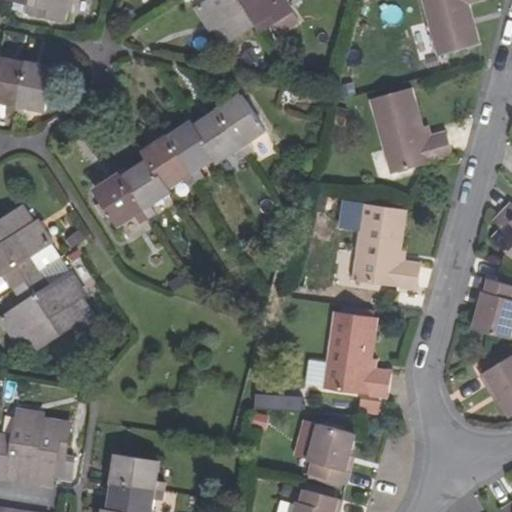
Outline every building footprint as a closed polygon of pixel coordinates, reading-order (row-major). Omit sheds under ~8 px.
[(31,0),(31,4),(29,12),(65,20),(69,0),(31,0)] [(215,26),(227,44),(258,24),(241,0),(212,0),(198,9),(211,29),(215,26)] [(285,0),(241,0),(258,24),(262,30),(293,10),(285,0)] [(484,0),(428,0),(444,56),(484,44),(473,3),(484,0)] [(0,101),(9,103),(6,114),(16,116),(27,64),(0,58),(0,101)] [(27,64),(16,116),(25,119),(27,108),(45,112),(54,70),(27,64)] [(428,137),(414,88),(374,99),(395,172),(455,155),(448,131),(428,137)] [(265,131),(241,94),(217,109),(246,155),(254,150),(249,141),(265,131)] [(246,155),(217,109),(194,125),(215,158),(218,162),(232,152),(238,161),(246,155)] [(194,125),(191,121),(168,136),(198,182),(205,177),(199,168),(215,158),(194,125)] [(159,122),(153,125),(162,140),(168,136),(159,122)] [(198,182),(168,136),(162,140),(145,151),(152,163),(168,188),(183,179),(188,187),(198,182)] [(168,188),(152,163),(137,173),(135,169),(122,177),(150,219),(158,213),(153,204),(171,192),(168,188)] [(122,177),(120,173),(95,189),(119,226),(136,216),(141,224),(150,219),(122,177)] [(403,261),(411,212),(370,206),(358,280),(421,289),(426,264),(403,261)] [(0,222),(0,237),(28,280),(30,278),(61,258),(63,256),(39,221),(35,224),(24,207),(0,222)] [(511,207),(504,216),(511,223),(504,231),(496,239),(511,254),(511,207)] [(504,231),(511,223),(504,216),(497,223),(504,231)] [(0,237),(0,275),(7,272),(17,287),(28,280),(0,237)] [(61,258),(30,278),(28,280),(62,332),(67,339),(98,319),(82,295),(86,293),(73,272),(71,273),(61,258)] [(16,338),(20,335),(31,352),(62,332),(28,280),(17,287),(27,303),(3,318),(16,338)] [(511,286),(486,280),(483,291),(487,293),(477,329),(511,338),(511,286)] [(374,368),(381,319),(340,314),(329,388),(391,397),(396,372),(374,368)] [(507,364),(504,360),(494,364),(497,370),(507,364)] [(486,376),(485,377),(491,389),(496,387),(511,415),(511,361),(507,364),(497,370),(486,376)] [(486,376),(497,370),(494,364),(494,363),(482,369),(486,376)] [(16,434),(0,431),(0,445),(2,446),(16,448),(30,450),(43,452),(57,454),(66,456),(71,420),(43,415),(44,410),(20,406),(16,434)] [(305,421),(297,457),(309,459),(317,424),(305,421)] [(349,470),(358,436),(320,425),(310,462),(314,464),(311,474),(349,485),(353,472),(349,470)] [(0,459),(0,473),(12,475),(16,448),(2,446),(0,459)] [(12,475),(25,477),(30,450),(16,448),(12,475)] [(25,477),(40,479),(43,452),(30,450),(25,477)] [(40,479),(53,481),(57,454),(43,452),(40,479)] [(112,482),(165,490),(166,481),(157,479),(159,461),(116,454),(112,482)] [(120,511),(151,511),(154,499),(163,500),(165,490),(112,482),(108,510),(120,511)] [(341,511),(345,501),(307,491),(304,500),(300,499),(296,511),(341,511)]
